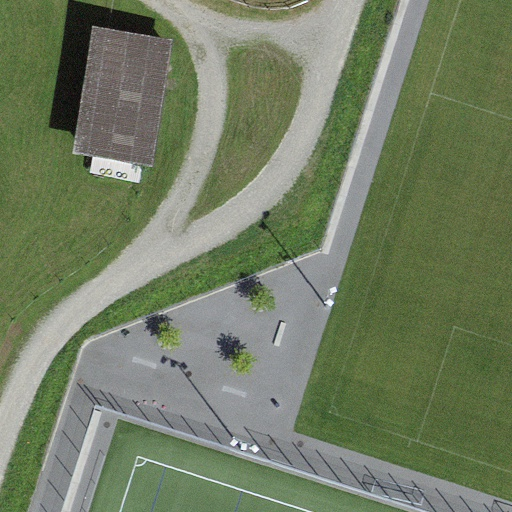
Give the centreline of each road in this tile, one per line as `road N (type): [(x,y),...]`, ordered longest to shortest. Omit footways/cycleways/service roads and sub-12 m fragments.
road 1 (track): [(344,0),(293,168),(243,227),(80,303),(40,341),(0,453)]
road 2 (track): [(80,303),(185,214),(216,124),(209,29)]
road 3 (track): [(157,0),(209,29),(325,53)]
